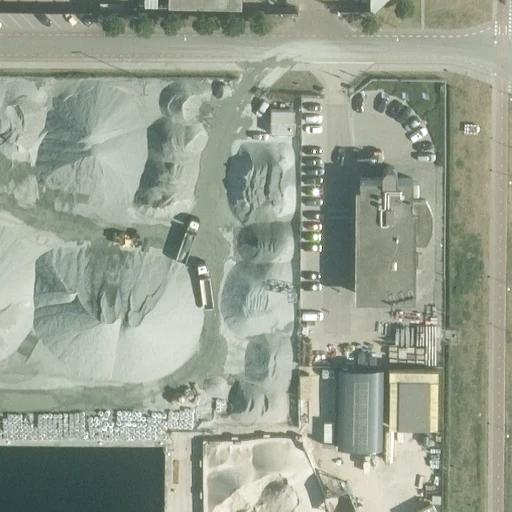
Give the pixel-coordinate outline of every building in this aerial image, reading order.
[(373,0),(374,8),(382,0),(373,0)] [(400,0),(391,0),(392,8),(400,8),(400,0)] [(295,109),(270,109),(270,120),(270,133),(295,133),(295,109)] [(364,238),(363,284),(364,285),(364,287),(365,289),(367,289),(369,290),(380,291),(380,295),(410,295),(411,244),(425,244),(427,242),(427,241),(429,238),(430,235),(431,231),(432,228),(432,226),(432,223),(432,220),(432,217),(432,216),(431,213),(430,210),(429,207),(428,204),(425,201),(412,201),(412,178),(397,178),(397,173),(397,172),(396,171),(396,169),(395,168),(394,167),(392,166),(391,166),(389,166),(387,166),(385,167),(384,168),(383,169),(382,170),(382,171),(382,172),(382,174),(382,178),(359,178),(359,238),(364,238)] [(426,335),(375,335),(375,360),(426,360),(426,335)] [(391,367),(390,426),(440,427),(440,367),(391,367)]
